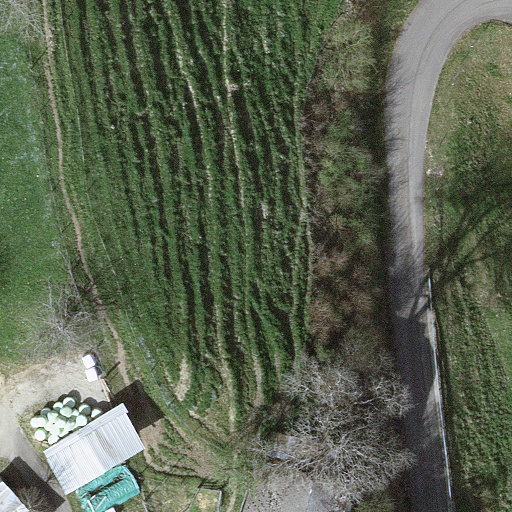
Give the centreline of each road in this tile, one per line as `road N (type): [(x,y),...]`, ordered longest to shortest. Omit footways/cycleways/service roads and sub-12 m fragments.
road 1 (unclassified): [(464,0),(430,31),(417,64),(405,179),(434,511)]
road 2 (track): [(70,511),(44,446),(6,404)]
